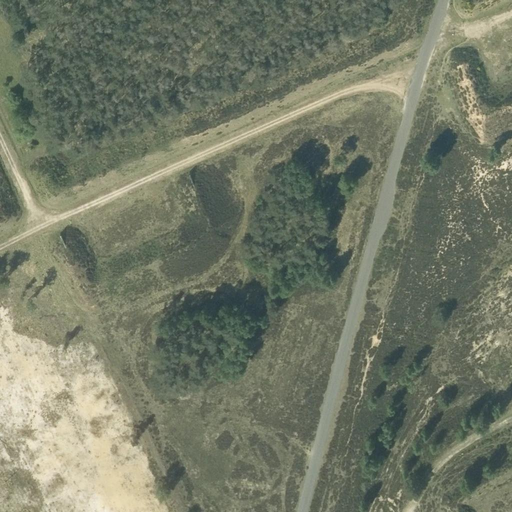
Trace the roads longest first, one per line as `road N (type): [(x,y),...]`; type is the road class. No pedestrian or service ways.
road 1 (track): [(445,0),(302,511)]
road 2 (track): [(0,246),(324,104),(417,79)]
